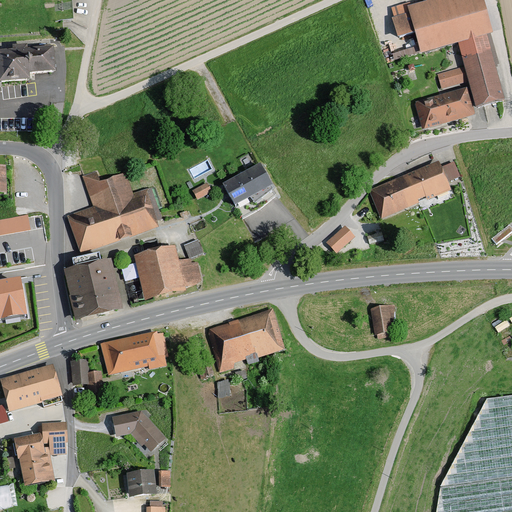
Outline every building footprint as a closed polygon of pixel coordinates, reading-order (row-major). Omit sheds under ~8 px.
[(0,84),(30,82),(29,76),(56,74),(55,62),(54,48),(0,52),(0,84)] [(417,107),(425,134),(479,120),(475,113),(509,105),(492,50),(464,59),(470,92),(417,107)] [(369,191),(381,221),(419,204),(418,202),(426,199),(427,202),(451,191),(448,183),(461,178),(454,163),(441,168),(438,162),(369,191)] [(223,185),(235,208),(250,199),(255,205),(263,199),(274,190),(272,188),(273,187),(260,165),(223,185)] [(96,171),(82,177),(93,207),(67,217),(81,255),(116,243),(158,228),(156,222),(162,220),(151,188),(133,194),(126,173),(100,182),(96,171)] [(212,193),(207,183),(192,191),(197,201),(205,196),(212,193)] [(28,215),(0,220),(0,236),(31,231),(28,219),(28,215)] [(511,232),(511,228),(509,225),(491,239),(496,245),(504,239),(511,232)] [(349,232),(344,227),(327,243),(337,254),(354,238),(349,232)] [(384,241),(381,232),(377,234),(367,237),(370,246),(384,241)] [(200,247),(198,240),(184,246),(189,259),(203,254),(200,247)] [(175,247),(134,256),(144,302),(186,292),(185,289),(203,285),(197,263),(192,264),(191,260),(179,261),(175,247)] [(64,272),(76,323),(102,317),(123,312),(111,261),(101,263),(99,255),(72,261),(74,269),(64,272)] [(0,321),(27,317),(21,280),(0,284),(0,321)] [(381,308),(370,309),(374,336),(377,336),(377,340),(391,338),(391,334),(398,333),(394,306),(381,308)] [(208,336),(219,374),(234,369),(235,364),(246,360),(248,366),(259,362),(258,359),(285,350),(273,310),(249,317),(209,330),(208,336)] [(167,367),(165,358),(169,358),(163,333),(158,335),(157,332),(130,338),(100,345),(108,377),(149,367),(149,371),(167,367)] [(89,361),(71,362),(73,387),(88,386),(89,396),(104,394),(102,372),(90,374),(89,361)] [(0,381),(9,413),(63,398),(53,365),(30,371),(0,380),(0,381)] [(219,380),(220,391),(230,391),(229,379),(219,380)] [(511,511),(511,396),(487,400),(440,488),(436,511),(511,511)] [(4,402),(0,402),(0,420),(9,419),(4,402)] [(116,439),(131,435),(142,448),(144,446),(151,453),(166,440),(144,415),(141,412),(112,418),(116,439)] [(19,461),(24,488),(55,482),(51,457),(67,455),(66,443),(68,443),(67,422),(42,423),(42,434),(14,440),(18,461),(19,461)] [(160,479),(171,480),(172,465),(161,464),(160,479)] [(154,472),(126,475),(129,499),(132,499),(157,496),(154,472)] [(9,484),(0,485),(0,509),(13,507),(9,484)] [(150,508),(146,508),(146,511),(165,511),(166,508),(163,508),(163,502),(150,502),(150,508)]
